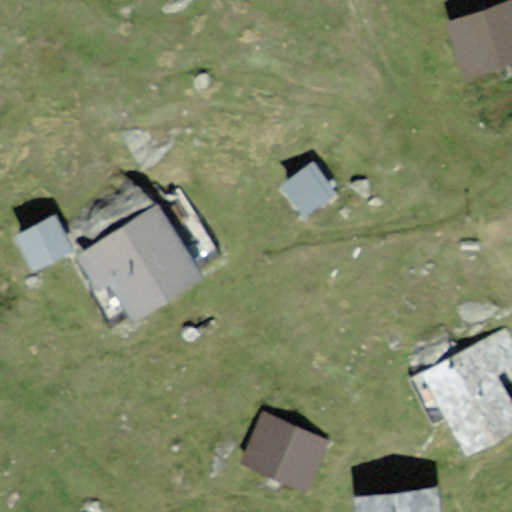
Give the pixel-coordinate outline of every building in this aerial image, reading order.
[(511,20),(461,38),(477,82),(511,69),(511,20)] [(338,206),(316,177),(296,192),(318,222),(338,206)] [(210,280),(166,221),(104,268),(148,327),(210,280)] [(80,250),(64,230),(34,253),(50,274),(80,250)] [(511,447),(511,385),(498,364),(444,399),(487,464),(511,447)] [(331,452),(274,426),(254,469),(311,495),(331,452)] [(450,511),(449,502),(388,511),(450,511)]
